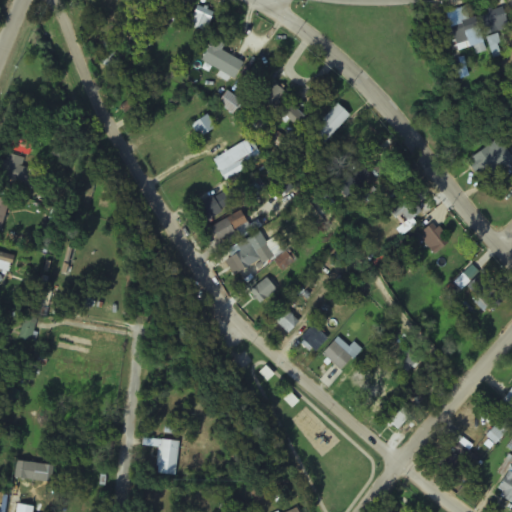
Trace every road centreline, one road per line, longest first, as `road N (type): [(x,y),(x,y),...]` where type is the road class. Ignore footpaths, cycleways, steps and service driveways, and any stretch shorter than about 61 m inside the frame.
road 1 (residential): [(39,0),(130,167),(240,327),(394,464)]
road 2 (residential): [(270,0),(365,83),(511,257)]
road 3 (residential): [(394,464),(511,331)]
road 4 (residential): [(120,511),(139,337)]
